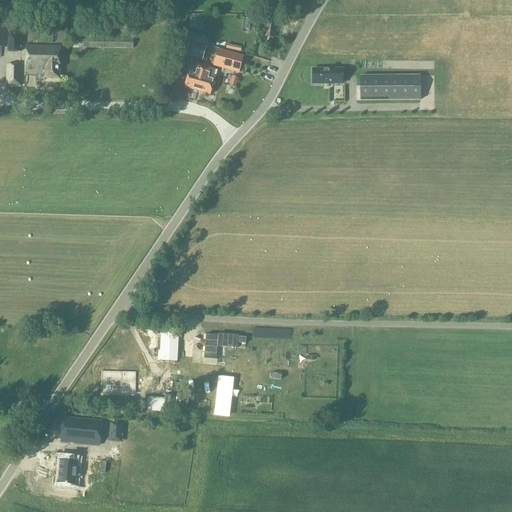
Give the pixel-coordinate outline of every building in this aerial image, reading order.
[(490,12),(490,0),(478,0),(478,11),(490,12)] [(264,38),(275,39),(277,23),(266,22),(264,38)] [(0,23),(0,58),(1,59),(1,48),(8,49),(8,52),(20,53),(21,36),(9,35),(9,24),(0,23)] [(74,36),(73,49),(133,50),(134,37),(74,36)] [(207,48),(190,42),(186,55),(203,60),(207,48)] [(45,72),(45,79),(60,80),(60,48),(26,47),(25,72),(45,72)] [(219,50),(214,67),(239,74),(243,57),(219,50)] [(22,88),(22,65),(7,65),(6,87),(22,88)] [(197,92),(205,68),(197,65),(194,74),(189,73),(185,88),(197,92)] [(205,68),(197,92),(210,96),(214,80),(209,79),(212,70),(205,68)] [(342,70),(312,70),(312,85),(342,85),(342,70)] [(420,76),(360,77),(360,101),(420,100),(420,76)] [(206,336),(205,360),(221,361),(222,349),(238,350),(238,338),(206,336)] [(134,396),(135,396),(136,372),(134,372),(135,362),(148,362),(149,344),(120,344),(119,362),(125,362),(124,372),(102,371),(101,395),(123,395),(123,401),(134,401),(134,396)] [(145,366),(136,367),(137,375),(146,374),(145,366)] [(216,419),(230,420),(231,386),(217,385),(216,419)] [(161,386),(161,394),(170,394),(171,386),(161,386)] [(146,399),(146,407),(157,407),(158,399),(146,399)] [(197,399),(197,408),(206,407),(205,399),(197,399)] [(101,423),(63,420),(62,428),(74,429),(72,444),(99,446),(101,423)] [(77,470),(78,462),(60,460),(57,486),(75,488),(76,479),(80,479),(80,470),(77,470)] [(93,479),(108,479),(109,464),(94,463),(93,479)]
